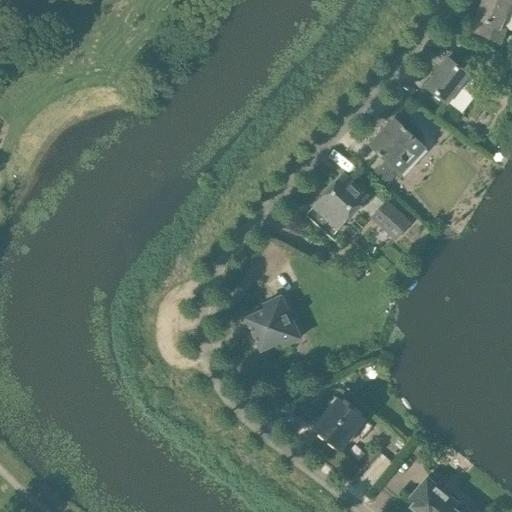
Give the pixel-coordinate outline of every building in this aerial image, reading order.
[(511,2),(511,0),(483,0),(471,30),(502,42),(507,29),(503,27),(511,2)] [(449,58),(427,86),(440,96),(458,110),(470,95),(461,87),(471,75),(449,58)] [(427,148),(411,132),(396,119),(371,145),(385,159),(375,171),(388,184),(399,172),(402,175),(427,148)] [(369,197),(367,195),(353,182),(349,186),(340,178),(306,215),(330,238),(369,197)] [(388,201),(387,202),(372,218),(395,240),(411,223),(388,201)] [(267,309),(248,318),(262,350),(281,341),(284,346),(301,338),(282,297),(265,305),(267,309)] [(340,400),(329,414),(316,429),(341,449),(354,432),(363,439),(374,426),(340,400)] [(423,448),(418,454),(424,459),(429,453),(423,448)] [(412,507),(418,511),(469,511),(429,477),(412,498),(417,502),(412,507)]
